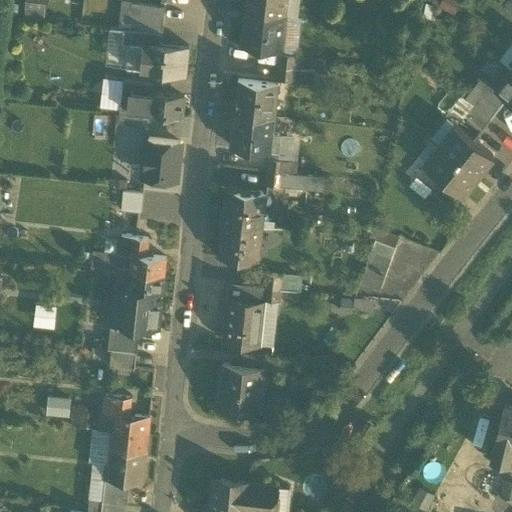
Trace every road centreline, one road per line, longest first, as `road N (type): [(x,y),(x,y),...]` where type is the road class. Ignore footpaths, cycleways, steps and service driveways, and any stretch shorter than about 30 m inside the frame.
road 1 (residential): [(511,191),(345,403),(301,431),(253,442),(172,437)]
road 2 (residential): [(172,437),(219,0)]
